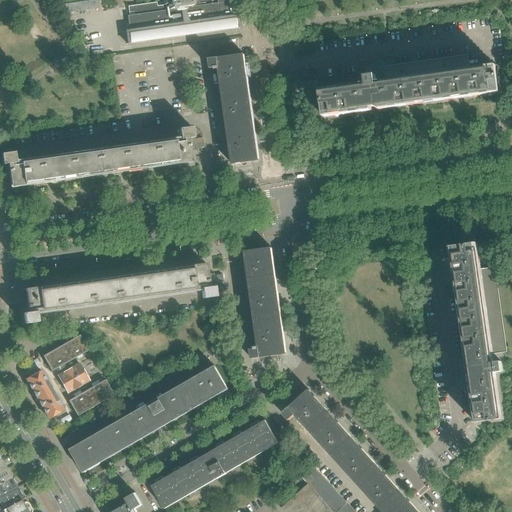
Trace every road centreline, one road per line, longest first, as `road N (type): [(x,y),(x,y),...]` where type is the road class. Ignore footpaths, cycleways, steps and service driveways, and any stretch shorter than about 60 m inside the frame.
road 1 (tertiary): [(0,257),(287,220)]
road 2 (tertiary): [(284,193),(0,228)]
road 3 (residential): [(76,504),(313,368)]
road 4 (tertiary): [(511,159),(301,190)]
road 5 (tertiary): [(303,217),(511,188)]
road 6 (residential): [(248,0),(284,193)]
road 7 (residential): [(442,511),(313,368)]
road 8 (residential): [(301,190),(272,0)]
road 9 (residential): [(313,368),(321,352),(303,217)]
road 10 (residential): [(287,220),(313,368)]
